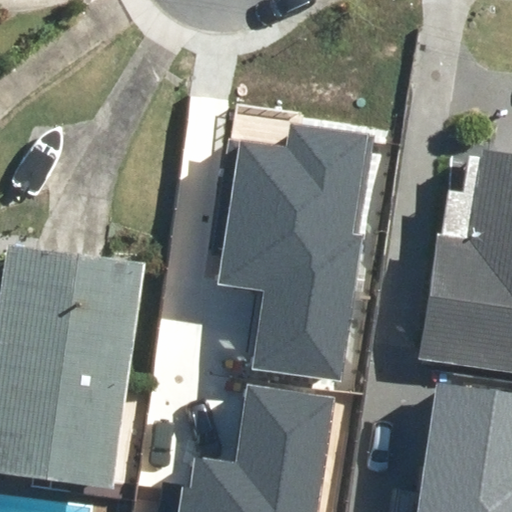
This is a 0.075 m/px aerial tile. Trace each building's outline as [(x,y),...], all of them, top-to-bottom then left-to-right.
[(277,147),(231,141),(210,285),(256,292),(245,369),(335,382),(371,134),(280,121),(277,147)] [(435,233),(430,232),(412,361),(511,374),(511,157),(475,152),(474,157),(462,155),(457,193),(441,191),(435,233)] [(0,484),(102,495),(103,485),(130,488),(136,424),(109,421),(125,267),(0,254),(0,484)] [(511,511),(511,395),(427,383),(407,511),(511,511)] [(309,511),(325,398),(241,386),(230,466),(186,460),(182,486),(158,483),(153,511),(309,511)]
